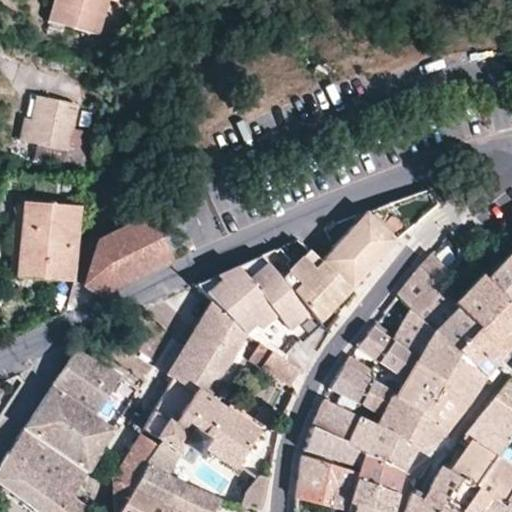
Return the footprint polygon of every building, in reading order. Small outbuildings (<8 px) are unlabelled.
[(52,0),(48,19),(98,35),(108,0),(52,0)] [(59,77),(57,91),(76,95),(79,81),(59,77)] [(78,105),(39,97),(34,119),(29,142),(68,150),(78,105)] [(19,140),(29,142),(34,119),(25,118),(19,140)] [(75,285),(80,212),(25,208),(19,281),(75,285)] [(322,260),(353,288),(395,240),(365,213),(364,213),(322,260)] [(150,214),(98,239),(84,282),(104,294),(167,264),(170,254),(150,214)] [(477,225),(458,236),(464,247),(483,236),(477,225)] [(278,249),(265,263),(287,287),(308,311),(320,323),(351,290),(296,240),(283,252),(278,249)] [(511,243),(498,257),(511,270),(511,243)] [(413,314),(433,331),(457,308),(451,303),(436,286),(449,272),(431,255),(405,284),(397,295),(408,309),(413,314)] [(225,272),(196,287),(197,287),(210,301),(245,334),(255,326),(272,311),(277,317),(288,329),(308,311),(287,287),(265,263),(260,257),(225,272)] [(511,270),(498,257),(478,275),(509,307),(511,305),(511,304),(511,270)] [(451,303),(457,308),(468,318),(477,328),(486,319),(511,344),(511,342),(511,306),(511,305),(509,307),(478,275),(451,303)] [(210,301),(167,375),(174,381),(198,393),(210,401),(248,338),(247,337),(245,334),(210,301)] [(457,308),(433,331),(443,340),(485,376),(483,380),(488,382),(496,371),(497,371),(492,367),(464,342),(477,328),(468,318),(457,308)] [(272,311),(255,326),(260,332),(277,317),(272,311)] [(415,361),(433,331),(413,314),(392,342),(372,328),(361,342),(357,347),(368,354),(377,360),(404,379),(407,373),(415,361)] [(486,319),(477,328),(464,342),(492,367),(498,360),(503,363),(509,356),(505,352),(511,344),(486,319)] [(439,387),(466,405),(483,380),(485,376),(443,340),(433,331),(415,361),(439,387)] [(288,386),(299,370),(257,343),(248,359),(288,386)] [(73,384),(60,375),(52,387),(95,416),(121,376),(79,346),(69,361),(82,371),(73,384)] [(329,389),(361,403),(371,380),(366,378),(354,370),(360,363),(350,357),(348,356),(343,364),(333,381),(329,389)] [(82,371),(69,361),(62,371),(60,375),(73,384),(82,371)] [(407,403),(423,414),(439,387),(415,361),(407,373),(404,379),(395,395),(407,403)] [(370,369),(360,363),(354,370),(366,378),(370,369)] [(500,390),(488,405),(500,413),(506,407),(511,412),(511,379),(510,378),(500,390)] [(411,445),(416,449),(444,435),(443,435),(445,432),(423,416),(423,414),(407,403),(395,395),(371,380),(361,403),(379,416),(375,425),(393,433),(403,440),(408,442),(408,444),(411,445)] [(174,381),(156,411),(145,430),(161,443),(158,447),(143,468),(133,490),(157,502),(172,510),(179,494),(184,484),(166,475),(178,454),(182,445),(196,453),(198,454),(202,448),(227,410),(210,401),(198,393),(174,381)] [(99,454),(115,429),(95,416),(52,387),(31,418),(24,429),(88,472),(99,454)] [(423,416),(445,432),(466,405),(439,387),(423,414),(423,416)] [(311,427),(366,450),(375,425),(355,416),(323,400),(311,427)] [(471,425),(462,437),(468,440),(494,457),(506,439),(511,431),(511,412),(506,407),(500,413),(488,405),(471,425)] [(233,468),(259,432),(227,410),(202,448),(233,468)] [(364,454),(400,471),(406,457),(411,445),(408,444),(408,442),(403,440),(393,433),(375,425),(366,450),(364,454)] [(309,434),(303,450),(327,457),(360,467),(363,458),(364,454),(366,450),(311,427),(309,434)] [(81,483),(88,472),(24,429),(2,464),(0,467),(0,483),(40,511),(60,511),(71,497),(72,498),(81,483)] [(161,443),(145,430),(141,435),(158,447),(161,443)] [(112,479),(113,511),(119,511),(133,490),(143,468),(158,447),(141,435),(140,435),(120,466),(112,479)] [(494,457),(468,440),(448,471),(460,478),(469,484),(488,497),(502,506),(504,502),(511,490),(511,467),(507,464),(494,457)] [(182,445),(178,454),(190,462),(196,453),(182,445)] [(411,445),(406,457),(411,459),(416,449),(411,445)] [(303,450),(301,456),(358,473),(360,467),(327,457),(303,450)] [(373,486),(397,493),(402,472),(400,471),(364,454),(363,458),(360,467),(358,473),(356,481),(373,486)] [(295,498),(309,502),(337,509),(346,511),(349,503),(354,489),(356,481),(358,473),(301,456),(300,457),(295,498)] [(448,471),(439,466),(427,490),(446,501),(460,478),(448,471)] [(240,506),(259,511),(263,498),(265,489),(267,478),(256,476),(244,491),(240,506)] [(460,478),(446,501),(461,510),(463,511),(478,511),(488,497),(469,484),(460,478)] [(349,503),(376,511),(392,511),(394,506),(397,493),(373,486),(356,481),(354,489),(349,503)] [(176,511),(212,511),(221,501),(184,484),(179,494),(172,510),(176,511)] [(133,490),(119,511),(176,511),(172,510),(157,502),(133,490)] [(435,511),(439,507),(422,497),(423,495),(414,490),(411,495),(405,511),(435,511)] [(92,511),(72,498),(71,497),(60,511),(92,511)] [(511,511),(511,506),(504,502),(502,506),(488,497),(478,511),(511,511)] [(376,511),(349,503),(346,511),(345,511),(376,511)]
